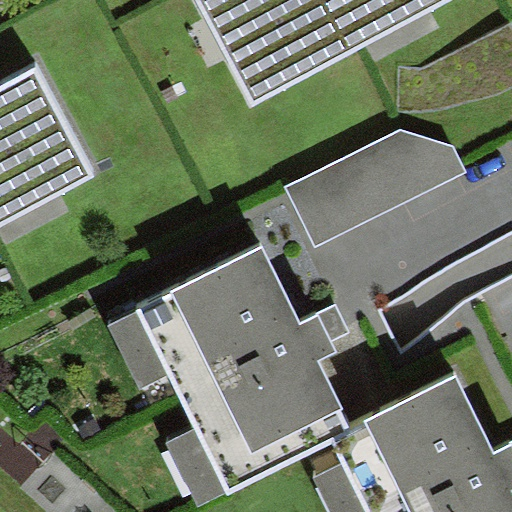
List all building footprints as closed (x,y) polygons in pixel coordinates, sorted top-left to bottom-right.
[(165,0),(231,126),(474,0),(165,0)] [(0,233),(131,165),(53,15),(0,42),(0,233)] [(347,409),(260,228),(177,268),(181,277),(146,294),(229,466),(347,409)] [(492,376),(511,361),(511,352),(488,319),(464,336),(492,376)] [(511,511),(511,478),(453,358),(370,398),(374,407),(338,425),(380,511),(511,511)]
